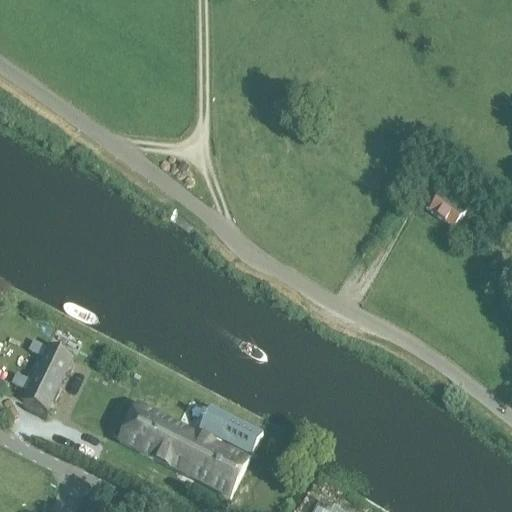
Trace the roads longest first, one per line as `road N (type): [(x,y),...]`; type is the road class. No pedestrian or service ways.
road 1 (tertiary): [(511,417),(428,356),(263,261),(0,66)]
road 2 (unclassified): [(147,511),(0,437)]
